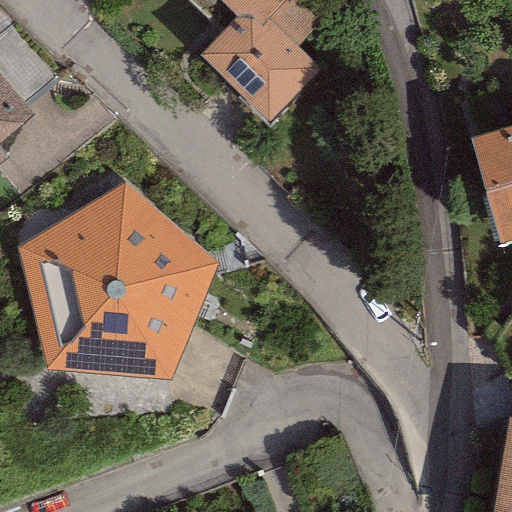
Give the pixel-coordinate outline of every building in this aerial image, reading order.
[(210,0),(237,23),(200,65),(272,129),(324,71),(302,51),(335,14),(319,0),(210,0)] [(0,160),(45,123),(0,70),(0,160)] [(511,129),(471,140),(498,248),(511,244),(511,129)] [(195,385),(202,224),(36,217),(29,378),(195,385)] [(511,511),(511,420),(505,419),(494,511),(511,511)]
